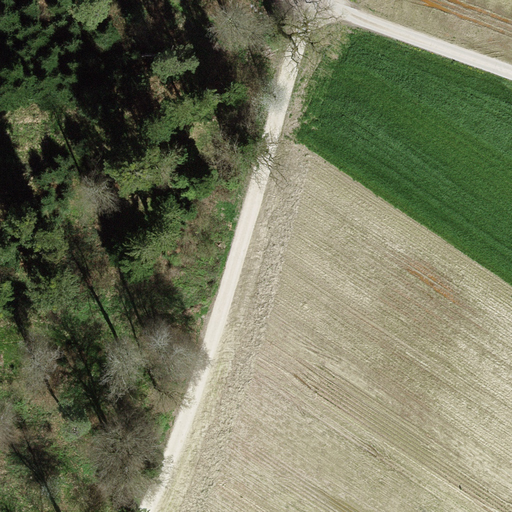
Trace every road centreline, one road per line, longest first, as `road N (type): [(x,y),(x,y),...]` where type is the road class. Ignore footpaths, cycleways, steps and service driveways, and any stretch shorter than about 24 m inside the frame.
road 1 (track): [(313,3),(143,511)]
road 2 (track): [(511,74),(313,3)]
